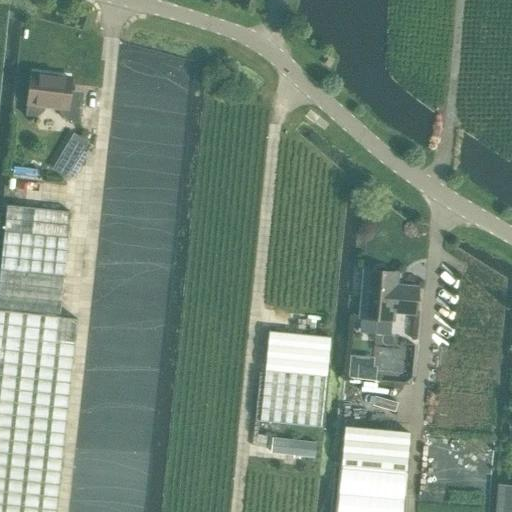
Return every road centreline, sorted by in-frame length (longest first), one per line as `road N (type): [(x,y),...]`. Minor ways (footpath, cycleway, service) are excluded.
road 1 (unclassified): [(511,237),(383,155),(265,49),(123,0)]
road 2 (track): [(301,81),(274,115),(235,511)]
road 3 (track): [(102,125),(60,511)]
road 4 (track): [(426,317),(408,511)]
